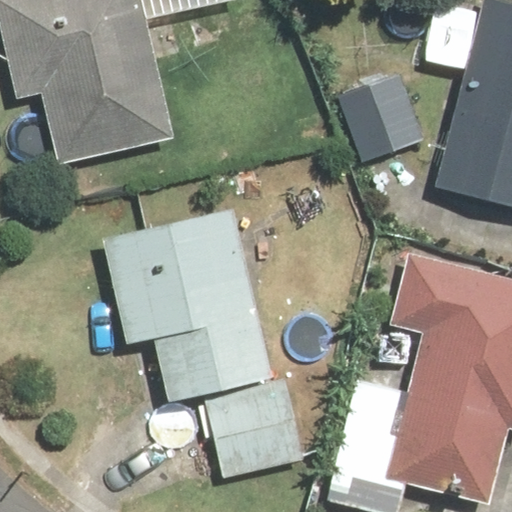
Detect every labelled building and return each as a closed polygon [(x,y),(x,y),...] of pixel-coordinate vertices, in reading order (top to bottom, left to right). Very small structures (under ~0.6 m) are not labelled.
[(165,147),(130,0),(7,0),(49,175),(165,147)] [(511,226),(511,13),(474,3),(422,203),(511,226)] [(395,70),(325,99),(355,174),(426,145),(395,70)] [(222,214),(91,245),(117,356),(145,350),(160,414),(263,389),(222,214)] [(511,283),(399,257),(382,326),(365,322),(319,510),(329,511),(391,511),(397,488),(478,507),(495,438),(511,442),(511,283)] [(278,395),(194,421),(216,492),(300,466),(278,395)]
